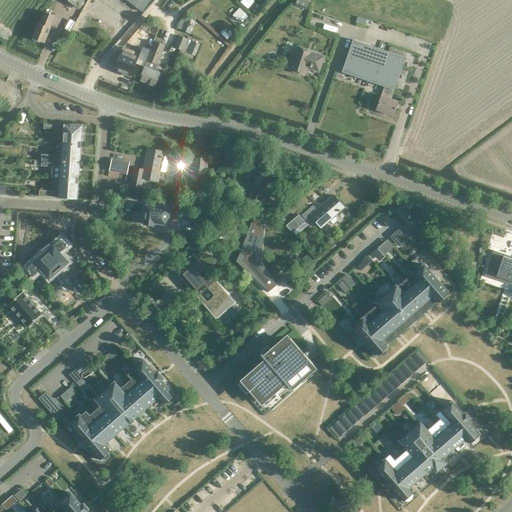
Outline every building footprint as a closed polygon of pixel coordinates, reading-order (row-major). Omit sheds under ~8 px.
[(127,0),(142,11),(150,0),(127,0)] [(55,16),(44,12),(40,24),(38,23),(32,38),(44,43),(55,16)] [(177,28),(190,33),(195,21),(182,16),(177,28)] [(174,47),(183,50),(187,39),(179,36),(174,47)] [(199,44),(187,39),(183,50),(194,55),(199,44)] [(342,72),(384,86),(394,90),(405,57),(353,40),(342,72)] [(145,67),(144,66),(139,80),(155,86),(160,73),(157,72),(158,69),(155,68),(164,45),(155,41),(145,67)] [(139,58),(136,63),(143,66),(149,51),(143,49),(143,48),(140,47),(136,57),(139,58)] [(295,55),(293,54),(291,55),(290,59),(290,61),(292,61),(290,70),(304,75),(306,67),(318,71),(323,57),(311,53),(311,52),(297,47),(295,55)] [(130,76),(135,63),(119,57),(114,70),(130,76)] [(391,99),(394,90),(384,86),(376,110),(377,110),(377,109),(393,115),(393,116),(394,116),(399,101),(398,101),(398,102),(391,99)] [(44,123),(44,129),(63,130),(62,143),(81,144),(82,125),(44,123)] [(42,154),(41,160),(79,162),(81,144),(62,143),(61,155),(42,154)] [(138,168),(135,183),(141,184),(142,178),(157,181),(160,170),(165,171),(166,167),(161,166),(163,152),(148,149),(144,170),(138,168)] [(193,157),(191,180),(196,180),(197,175),(206,176),(208,159),(193,157)] [(41,160),(41,166),(53,167),(53,179),(60,179),(78,180),(79,162),(41,160)] [(254,171),(247,198),(264,202),(271,175),(254,171)] [(39,190),(39,196),(58,198),(77,199),(78,180),(60,179),(59,191),(39,190)] [(313,205),(302,215),(306,220),(311,216),(321,228),(330,220),(333,224),(336,221),(333,217),(343,208),(333,196),(317,210),(313,205)] [(144,206),(143,215),(145,216),(144,224),(153,226),(154,223),(166,224),(167,217),(168,217),(169,211),(167,210),(168,208),(146,206),(146,207),(144,206)] [(297,214),(285,225),(291,232),(303,221),(297,214)] [(56,218),(55,230),(62,231),(61,237),(73,238),(75,220),(56,218)] [(243,259),(236,262),(245,264),(259,280),(266,289),(269,292),(276,285),(275,284),(271,279),(268,275),(255,260),(261,236),(263,230),(265,221),(253,218),(245,249),(241,250),(240,250),(244,254),(243,259)] [(403,226),(391,236),(397,244),(404,238),(406,240),(411,236),(403,226)] [(34,261),(25,269),(32,277),(39,270),(40,272),(42,270),(49,278),(58,287),(62,284),(54,274),(67,262),(60,254),(62,253),(61,251),(67,245),(61,238),(52,246),(53,247),(35,263),(34,261)] [(384,242),(379,247),(383,252),(389,247),(384,242)] [(511,258),(493,252),(488,267),(498,271),(496,276),(511,280),(511,258)] [(190,267),(180,276),(195,293),(197,291),(200,294),(207,287),(214,295),(206,302),(215,312),(227,301),(221,293),(223,291),(208,274),(203,278),(200,273),(204,270),(193,256),(186,262),(190,267)] [(361,262),(356,266),(360,271),(365,266),(361,262)] [(378,304),(352,327),(377,356),(379,355),(379,354),(380,354),(383,354),(386,352),(386,348),(387,347),(388,346),(387,344),(436,301),(438,303),(439,302),(440,301),(444,301),(447,299),(447,295),(449,293),(448,292),(423,264),(397,287),(397,286),(396,285),(376,302),(377,303),(378,304)] [(346,274),(341,278),(345,283),(350,279),(346,274)] [(341,281),(337,285),(341,289),(345,285),(341,281)] [(22,292),(8,305),(27,327),(42,314),(22,292)] [(264,358),(236,383),(265,416),(272,410),(272,409),(316,371),(308,363),(302,356),(303,355),(302,354),(298,350),(287,338),(277,348),(276,347),(275,346),(275,345),(270,349),(270,350),(263,355),(262,353),(261,354),(264,358)] [(68,423),(68,424),(81,438),(78,440),(84,447),(87,445),(88,446),(100,460),(102,458),(106,458),(108,456),(109,452),(111,450),(105,443),(106,443),(128,423),(131,424),(134,421),(134,418),(157,398),(158,399),(163,405),(165,403),(169,403),(172,401),(172,397),(174,395),(174,394),(161,380),(162,380),(164,378),(163,378),(158,371),(155,373),(143,359),(132,368),(133,370),(129,375),(128,375),(132,379),(121,389),(115,382),(115,381),(95,399),(94,399),(95,399),(101,406),(90,416),(86,412),(81,416),(79,414),(68,423)] [(388,377),(379,385),(388,395),(398,387),(388,377)] [(424,378),(420,382),(425,387),(429,383),(424,378)] [(379,385),(367,395),(376,406),(388,395),(379,385)] [(367,395),(355,406),(364,417),(376,406),(367,395)] [(390,455),(375,468),(386,481),(384,483),(390,490),(392,488),(404,501),(406,499),(410,500),(413,498),(413,494),(413,493),(415,492),(410,487),(432,468),(432,469),(434,467),(438,472),(448,463),(444,459),(445,457),(466,439),(470,443),(473,442),(477,442),(479,440),(480,436),(479,436),(482,434),(470,421),(473,418),(467,412),(464,414),(462,411),(460,409),(453,401),(437,414),(442,419),(429,430),(421,422),(400,440),(409,450),(396,461),(392,457),(390,455)] [(355,406),(343,416),(352,427),(364,417),(355,406)] [(343,416),(339,419),(348,430),(352,427),(343,416)] [(23,487),(14,494),(20,501),(28,494),(23,487)] [(87,511),(89,509),(84,503),(81,505),(71,493),(59,503),(61,505),(53,511),(39,511),(37,509),(33,511),(87,511)]
